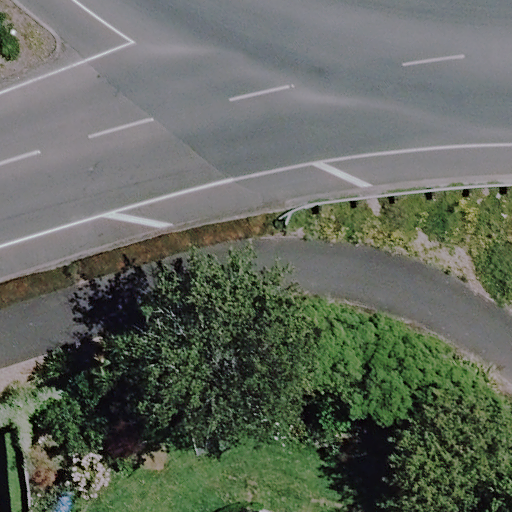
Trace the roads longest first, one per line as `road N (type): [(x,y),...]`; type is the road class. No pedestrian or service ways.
road 1 (tertiary): [(511,50),(185,103),(0,173)]
road 2 (primary): [(511,47),(330,21),(281,0)]
